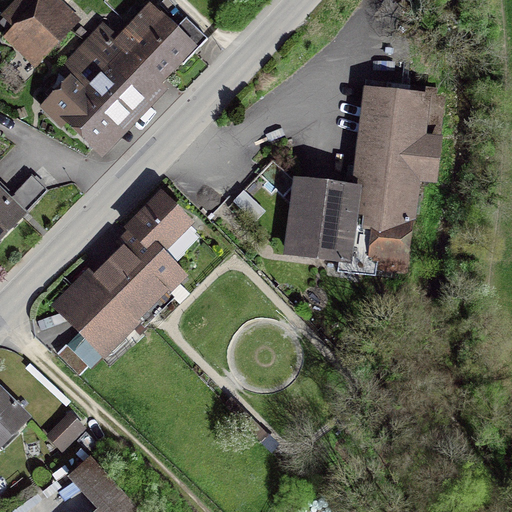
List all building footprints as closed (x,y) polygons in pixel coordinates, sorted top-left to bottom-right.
[(20,0),(3,18),(15,29),(42,58),(71,29),(41,0),(20,0)] [(383,0),(409,14),(416,0),(383,0)] [(84,46),(139,99),(199,40),(182,23),(171,34),(150,13),(119,44),(103,27),(84,46)] [(30,68),(42,58),(15,29),(4,40),(30,68)] [(139,99),(84,46),(64,64),(76,76),(46,106),(88,148),(139,99)] [(369,97),(360,184),(351,263),(402,268),(420,102),(369,97)] [(287,256),(351,263),(360,184),(295,177),(287,256)] [(0,241),(28,212),(0,184),(0,241)] [(60,310),(100,352),(178,279),(161,262),(191,234),(157,197),(126,226),(137,238),(60,310)] [(0,445),(27,423),(1,394),(0,394),(0,445)] [(47,439),(66,453),(86,429),(67,414),(47,439)] [(137,511),(88,460),(69,478),(100,510),(98,511),(137,511)]
